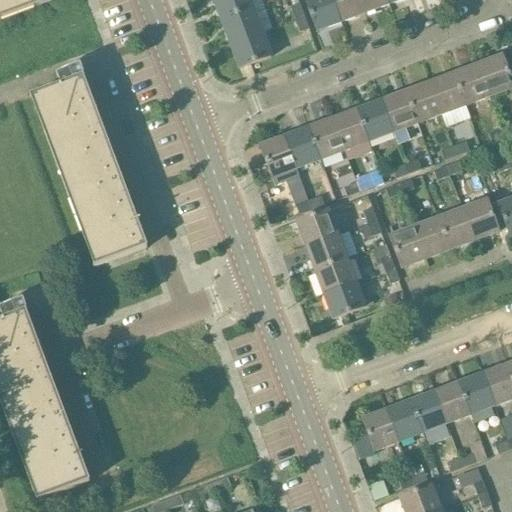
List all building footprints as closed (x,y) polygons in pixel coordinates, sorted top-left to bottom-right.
[(0,0),(0,22),(60,0),(0,0)] [(212,0),(221,23),(262,8),(258,0),(212,0)] [(332,0),(310,0),(305,2),(316,33),(341,24),(332,0)] [(358,0),(332,0),(341,24),(365,15),(358,0)] [(358,0),(365,15),(389,6),(386,0),(358,0)] [(290,10),(295,22),(305,18),(300,6),(290,10)] [(221,23),(230,46),(262,34),(271,31),(262,8),(221,23)] [(309,31),(305,18),(295,22),(300,34),(309,31)] [(262,34),(230,46),(239,71),(271,59),(262,34)] [(477,67),(489,99),(511,89),(511,85),(502,58),(477,67)] [(465,107),(489,99),(477,67),(453,76),(465,107)] [(140,253),(77,82),(82,80),(78,68),(54,77),(58,88),(29,99),(34,113),(39,127),(92,271),(140,253)] [(441,116),(465,107),(453,76),(429,85),(441,116)] [(429,85),(405,94),(417,125),(441,116),(429,85)] [(405,94),(381,103),(393,134),(417,125),(405,94)] [(368,143),(393,134),(381,103),(356,112),(368,143)] [(344,152),(368,143),(356,112),(332,121),(344,152)] [(320,161),(344,152),(332,121),(308,130),(320,161)] [(511,125),(501,130),(504,139),(511,136),(511,125)] [(308,130),(284,139),(296,170),(320,161),(308,130)] [(492,144),(504,139),(501,130),(488,135),(492,144)] [(299,179),(296,170),(284,139),(259,148),(274,188),(299,179)] [(465,143),(453,148),(456,157),(469,152),(465,143)] [(441,153),(444,162),(456,157),(453,148),(441,153)] [(496,164),(499,174),(511,169),(508,160),(496,164)] [(417,161),(405,166),(408,175),(420,171),(417,161)] [(461,173),(458,163),(446,167),(450,177),(461,173)] [(392,171),(395,180),(408,175),(405,166),(392,171)] [(450,177),(446,167),(433,172),(437,182),(450,177)] [(356,184),(355,185),(359,194),(371,189),(384,184),(379,173),(355,181),(356,184)] [(414,190),(410,181),(397,186),(401,195),(414,190)] [(343,189),(347,198),(359,194),(355,185),(343,189)] [(401,195),(397,186),(385,190),(388,200),(401,195)] [(311,211),(324,207),(321,197),(308,202),(311,211)] [(509,238),(511,236),(511,201),(498,207),(509,238)] [(295,207),(299,216),(311,211),(308,202),(295,207)] [(486,203),(462,212),(474,243),(498,234),(486,203)] [(363,212),(367,224),(376,221),(372,209),(363,212)] [(337,236),(328,212),(296,224),(305,248),(337,236)] [(474,243),(462,212),(438,221),(450,252),(474,243)] [(372,237),(381,234),(376,221),(367,224),(372,237)] [(426,261),(450,252),(438,221),(414,230),(426,261)] [(414,230),(389,239),(401,270),(426,261),(414,230)] [(305,248),(314,272),(346,260),(337,236),(305,248)] [(382,265),(385,273),(395,270),(386,247),(371,252),(377,267),(382,265)] [(323,296),(355,285),(346,260),(314,272),(323,296)] [(390,286),(399,282),(395,270),(385,273),(390,286)] [(364,309),(355,285),(323,296),(333,321),(364,309)] [(386,309),(398,305),(395,296),(383,300),(386,309)] [(0,406),(37,504),(84,486),(33,353),(39,350),(25,313),(26,313),(21,301),(0,309),(0,315),(2,321),(0,321),(0,406)] [(511,382),(506,368),(483,377),(495,408),(511,401),(511,382)] [(483,377),(459,386),(470,417),(495,408),(483,377)] [(459,386),(434,395),(446,426),(470,417),(459,386)] [(434,395),(411,403),(423,435),(446,426),(434,395)] [(411,403),(387,412),(399,443),(423,435),(411,403)] [(373,453),(399,443),(387,412),(362,422),(367,435),(351,441),(359,461),(374,455),(373,453)] [(472,456),(476,466),(488,461),(480,441),(468,446),(472,456)] [(495,447),(498,457),(511,452),(507,443),(495,447)] [(459,461),(462,471),(476,466),(472,456),(459,461)] [(447,465),(450,475),(462,471),(459,461),(447,465)] [(412,478),(415,488),(427,484),(423,474),(412,478)] [(399,483),(402,493),(415,488),(412,478),(399,483)] [(212,485),(215,494),(231,488),(227,479),(212,485)] [(388,497),(383,482),(368,488),(374,503),(388,497)] [(477,498),(487,494),(482,483),(473,486),(477,498)] [(198,490),(202,499),(215,494),(212,485),(198,490)] [(440,511),(431,488),(399,500),(403,511),(440,511)] [(483,511),(492,508),(487,494),(477,498),(483,511)] [(165,503),(169,511),(184,506),(180,497),(165,503)] [(151,508),(152,511),(168,511),(169,511),(165,503),(151,508)]
